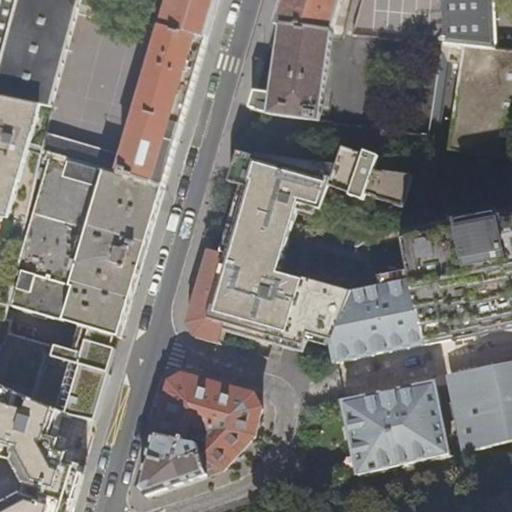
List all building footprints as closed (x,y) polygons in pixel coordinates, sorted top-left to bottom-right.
[(171,0),(125,164),(47,142),(44,155),(165,190),(186,117),(220,0),(171,0)] [(339,0),(439,0),(442,42),(462,44),(450,152),(511,161),(511,150),(511,48),(496,47),(493,0),(282,0),(275,25),(280,25),(276,60),(273,94),(256,93),(250,110),(270,115),(320,122),(331,30),(339,0)] [(0,320),(7,322),(8,319),(10,308),(44,155),(47,142),(54,110),(0,97),(0,320)] [(428,346),(413,271),(380,276),(381,286),(354,290),(280,269),(299,203),(321,209),(330,188),(366,199),(367,195),(377,198),(377,199),(405,207),(414,176),(385,173),(384,174),(375,171),(379,160),(342,147),(336,166),(256,155),(255,157),(238,152),(229,183),(247,188),(237,221),(228,254),(210,251),(198,290),(188,325),(195,338),(222,346),(226,331),(273,344),(279,346),(293,351),(305,353),(308,341),(310,335),(330,340),(333,341),(338,364),(428,346)] [(10,308),(122,339),(134,298),(144,264),(165,190),(44,155),(10,308)] [(413,271),(428,346),(511,328),(511,216),(406,237),(413,271)] [(13,320),(8,319),(7,322),(3,342),(0,345),(0,387),(2,389),(19,395),(33,401),(62,414),(80,421),(97,425),(111,376),(83,367),(86,356),(9,334),(13,320)] [(310,335),(308,341),(328,347),(330,340),(310,335)] [(366,399),(345,404),(363,477),(453,454),(511,440),(511,368),(508,369),(459,380),(451,381),(456,402),(439,406),(434,385),(366,399)] [(256,437),(263,409),(255,396),(184,377),(171,384),(164,407),(156,435),(185,443),(200,446),(203,457),(209,477),(224,471),(236,458),(248,446),(256,437)] [(71,511),(73,508),(84,468),(72,465),(74,454),(64,450),(67,441),(56,436),(62,414),(33,401),(30,414),(15,410),(19,395),(2,389),(0,392),(0,511),(71,511)] [(209,477),(203,457),(188,461),(185,443),(156,435),(150,454),(141,487),(146,492),(152,497),(209,477)]
